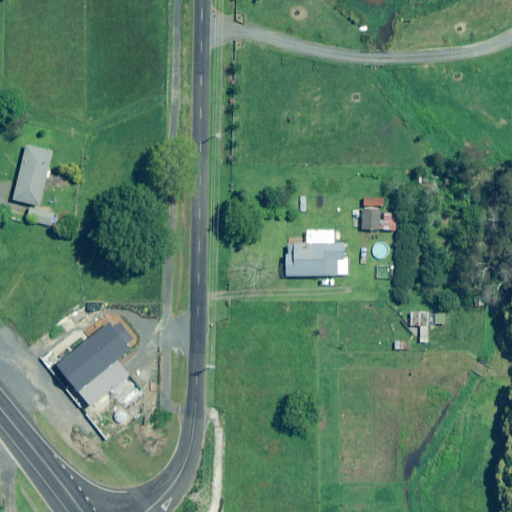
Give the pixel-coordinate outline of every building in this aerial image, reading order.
[(51,153),(25,146),(11,199),(37,206),(51,153)] [(379,214),(379,207),(384,207),(385,199),(361,198),(360,230),(378,231),(379,214)] [(52,214),(28,209),(26,221),(49,226),(52,214)] [(396,214),(379,214),(378,231),(395,231),(396,214)] [(344,259),(344,244),(293,245),(293,255),(284,255),(284,277),(347,276),(347,259),(344,259)] [(392,268),(375,268),(375,280),(392,280),(392,268)] [(93,308),(43,345),(62,370),(78,391),(127,354),(93,308)] [(429,311),(409,310),(409,328),(428,329),(429,311)] [(409,341),(393,340),(393,351),(409,352),(409,341)]
